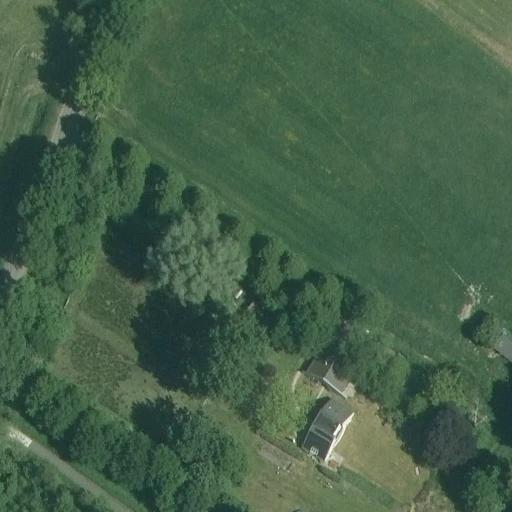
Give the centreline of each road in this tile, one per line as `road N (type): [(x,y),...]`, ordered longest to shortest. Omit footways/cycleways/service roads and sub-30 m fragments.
road 1 (unclassified): [(0,325),(61,133),(127,0)]
road 2 (track): [(61,133),(341,327)]
